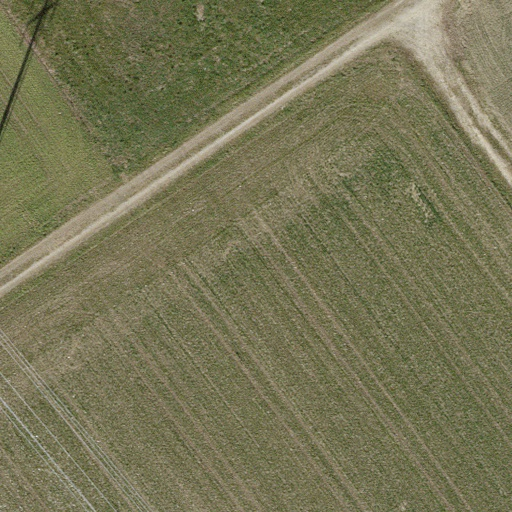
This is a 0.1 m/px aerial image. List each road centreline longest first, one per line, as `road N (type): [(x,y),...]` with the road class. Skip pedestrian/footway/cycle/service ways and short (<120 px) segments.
road 1 (track): [(0,288),(422,0)]
road 2 (track): [(406,9),(511,159)]
